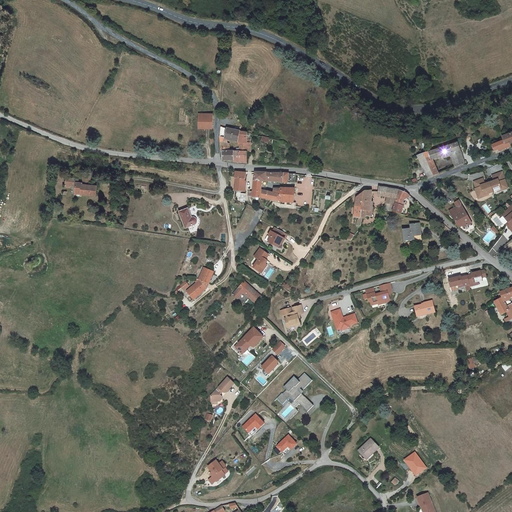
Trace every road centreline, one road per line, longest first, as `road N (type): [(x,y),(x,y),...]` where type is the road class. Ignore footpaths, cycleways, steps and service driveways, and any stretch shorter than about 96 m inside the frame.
road 1 (tertiary): [(511,80),(432,107),(397,108),(278,40),(134,0)]
road 2 (unclassified): [(65,0),(206,88),(216,107),(217,167)]
road 3 (unclassified): [(325,462),(357,413),(381,395),(459,388),(511,353)]
road 4 (residential): [(217,167),(118,159),(0,120)]
road 5 (residential): [(217,167),(408,188)]
road 6 (unclassified): [(325,462),(269,495),(199,508)]
road 7 (unclassified): [(408,188),(511,276)]
road 8 (track): [(199,508),(190,486),(233,400)]
